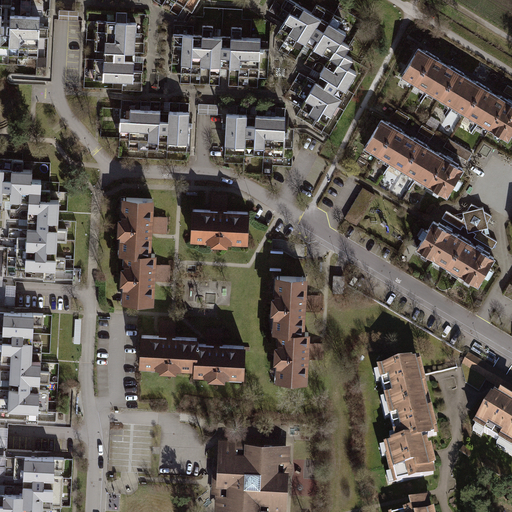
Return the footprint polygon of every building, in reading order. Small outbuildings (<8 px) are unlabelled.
[(51,9),(0,5),(0,62),(47,65),(51,9)] [(301,19),(291,37),(302,43),(306,34),(311,26),(316,16),(298,7),(294,15),(301,19)] [(285,10),(275,28),(291,37),(301,19),(294,15),(285,10)] [(110,14),(110,18),(109,35),(130,36),(130,15),(110,14)] [(130,15),(129,47),(139,47),(141,16),(130,15)] [(311,26),(306,34),(313,38),(308,47),(319,53),(323,45),(329,48),(335,39),(339,30),(323,21),(318,30),(311,26)] [(98,35),(97,45),(116,46),(116,56),(129,57),(129,47),(130,36),(109,35),(98,35)] [(180,68),(258,73),(260,41),(182,36),(180,68)] [(347,46),(335,39),(329,48),(325,56),(335,62),(349,69),(354,59),(343,54),(347,46)] [(414,48),(396,76),(412,86),(430,58),(414,48)] [(116,56),(95,55),(94,66),(139,67),(140,57),(129,57),(116,56)] [(335,62),(325,56),(317,73),(324,77),(335,84),(346,89),(356,71),(349,69),(343,66),(335,62)] [(430,58),(412,86),(424,94),(442,66),(430,58)] [(139,67),(94,66),(94,79),(139,81),(139,67)] [(442,66),(424,94),(437,102),(455,74),(442,66)] [(455,74),(437,102),(450,110),(468,82),(455,74)] [(335,84),(324,77),(319,87),(330,93),(335,84)] [(319,87),(310,82),(306,90),(323,99),(313,118),(300,110),(296,117),(323,132),(341,99),(330,93),(319,87)] [(468,82),(450,110),(462,118),(480,89),(468,82)] [(480,89),(462,118),(475,126),(493,97),(480,89)] [(306,90),(296,108),(300,110),(313,118),(323,99),(306,90)] [(493,97),(475,126),(488,133),(505,105),(493,97)] [(501,142),(511,124),(511,109),(505,105),(488,133),(501,142)] [(165,107),(134,106),(134,115),(144,116),(165,117),(165,107)] [(183,108),(173,108),(173,117),(165,117),(164,128),(171,129),(171,142),(182,143),(183,108)] [(192,143),(193,109),(183,108),(182,143),(192,143)] [(287,109),(260,108),(259,122),(286,123),(287,109)] [(252,111),(231,110),(228,152),(250,153),(251,132),(252,121),(252,111)] [(144,116),(123,115),(122,126),(143,127),(144,116)] [(165,117),(144,116),(143,127),(152,127),(152,137),(164,138),(165,117)] [(378,118),(360,146),(375,155),(393,127),(378,118)] [(259,122),(252,121),(251,132),(259,133),(258,145),(271,146),(271,134),(285,135),(286,123),(259,122)] [(393,127),(375,155),(390,164),(407,135),(393,127)] [(407,135),(390,164),(403,172),(420,143),(407,135)] [(420,143),(403,172),(415,179),(432,150),(420,143)] [(432,150),(415,179),(428,187),(445,158),(432,150)] [(442,196),(460,167),(445,158),(428,187),(442,196)] [(32,172),(0,170),(0,205),(26,206),(24,274),(57,275),(59,203),(41,202),(42,182),(31,181),(32,172)] [(347,213),(360,221),(377,192),(364,184),(347,213)] [(155,195),(123,193),(121,212),(118,212),(117,230),(120,230),(119,251),(125,251),(140,252),(140,248),(151,249),(152,230),(155,231),(166,231),(167,216),(154,215),(155,195)] [(211,207),(190,205),(188,238),(208,239),(208,242),(225,243),(225,240),(246,241),(248,209),(227,208),(228,194),(211,193),(211,205),(211,207)] [(434,222),(418,249),(432,257),(448,230),(434,222)] [(59,224),(59,241),(68,241),(68,224),(59,224)] [(448,230),(432,257),(446,266),(462,238),(448,230)] [(462,238),(446,266),(461,274),(477,247),(462,238)] [(477,284),(493,257),(477,247),(461,274),(477,284)] [(123,280),(122,299),(155,301),(157,280),(158,280),(171,281),(172,263),(157,262),(158,249),(151,249),(140,248),(140,252),(125,251),(124,261),(121,261),(120,280),(123,280)] [(306,274),(273,273),(272,293),(269,293),(268,311),(272,311),(271,331),(276,332),(290,332),(290,329),(303,330),(304,310),(320,311),(321,295),(309,294),(305,294),(306,274)] [(36,314),(4,313),(2,354),(10,355),(8,412),(39,413),(41,362),(34,362),(36,314)] [(159,331),(141,331),(139,364),(160,365),(159,367),(177,368),(177,366),(194,366),(195,352),(199,352),(199,339),(199,334),(177,333),(177,320),(160,319),(159,331)] [(207,340),(199,339),(199,352),(195,352),(194,366),(194,372),(209,373),(208,375),(226,376),(227,374),(245,375),(247,342),(223,341),(224,328),(207,327),(207,340)] [(290,332),(276,332),(275,342),(272,342),(271,360),(274,360),(273,380),(307,381),(308,358),(324,359),(324,342),(312,342),(309,342),(309,330),(303,330),(290,329),(290,332)] [(412,362),(378,371),(387,408),(424,399),(422,388),(426,387),(421,366),(417,367),(416,363),(412,364),(412,362)] [(59,405),(50,405),(51,364),(42,364),(41,415),(58,415),(59,405)] [(495,395),(474,431),(507,451),(508,448),(511,442),(511,399),(501,393),(498,397),(495,395)] [(387,408),(395,442),(411,438),(413,444),(423,441),(432,439),(431,437),(434,437),(433,433),(438,432),(432,411),(428,412),(424,399),(387,408)] [(0,422),(0,446),(9,447),(9,423),(0,422)] [(287,511),(290,473),(294,474),(294,462),(291,462),(292,443),(264,441),(265,438),(238,436),(238,439),(219,438),(218,466),(213,465),(211,493),(215,493),(214,511),(221,511),(287,511)] [(395,442),(384,445),(394,487),(436,476),(434,470),(437,469),(432,450),(429,450),(427,443),(423,444),(423,441),(413,444),(411,438),(395,442)] [(64,506),(65,448),(56,448),(56,506),(64,506)] [(53,511),(55,459),(25,458),(24,493),(0,492),(0,511),(53,511)] [(433,511),(431,502),(391,511),(433,511)]
